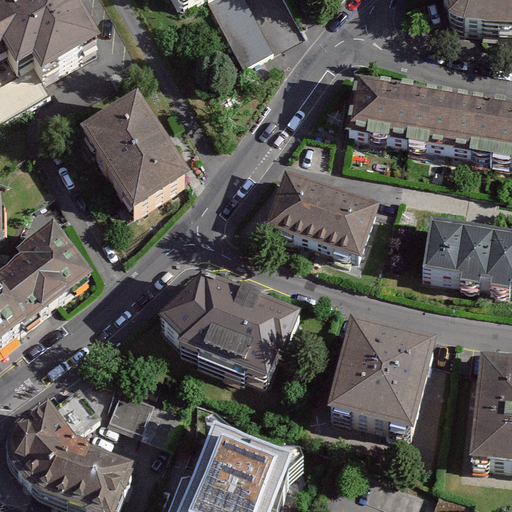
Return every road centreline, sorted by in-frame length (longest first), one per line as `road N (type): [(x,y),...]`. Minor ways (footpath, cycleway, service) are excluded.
road 1 (residential): [(190,238),(341,302),(452,333),(511,340)]
road 2 (residential): [(251,160),(326,184),(495,213)]
road 3 (residential): [(190,238),(126,301),(0,398)]
road 4 (residential): [(511,90),(414,70),(351,30)]
road 5 (residential): [(351,30),(251,160)]
